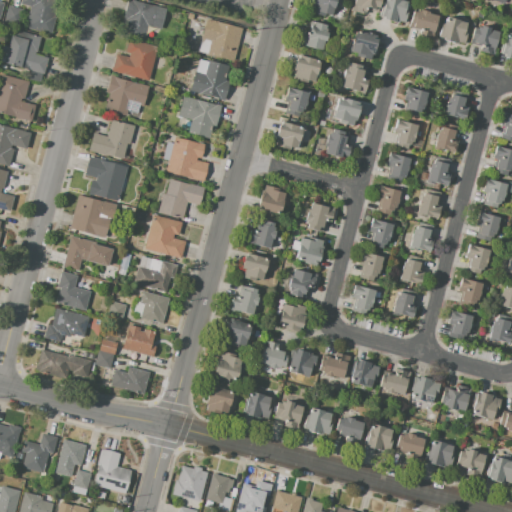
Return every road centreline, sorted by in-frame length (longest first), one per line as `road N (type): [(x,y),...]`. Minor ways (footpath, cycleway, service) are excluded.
road 1 (residential): [(279,0),(143,511)]
road 2 (tertiary): [(488,511),(0,385)]
road 3 (residential): [(0,367),(90,35),(90,0)]
road 4 (residential): [(423,353),(494,77)]
road 5 (residential): [(330,324),(402,57)]
road 6 (residential): [(511,373),(330,324)]
road 7 (residential): [(361,191),(237,156)]
